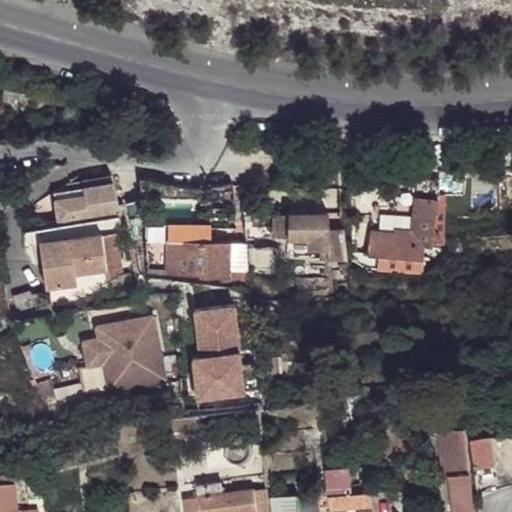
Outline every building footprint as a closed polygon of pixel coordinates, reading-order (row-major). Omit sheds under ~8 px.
[(0,197),(3,196),(0,183),(0,179),(11,177),(10,169),(0,170),(0,197)] [(113,171),(84,174),(84,181),(85,188),(56,192),(58,215),(121,207),(114,176),(113,171)] [(55,184),(56,192),(85,188),(84,181),(55,184)] [(395,192),(412,194),(413,183),(397,181),(395,192)] [(443,208),(440,196),(416,194),(416,207),(439,208),(443,208)] [(416,207),(416,215),(416,229),(416,232),(415,244),(429,245),(438,245),(439,208),(416,207)] [(289,238),(289,213),(274,213),(274,238),(289,238)] [(310,250),(328,250),(328,228),(328,213),(289,213),(289,238),(309,238),(310,250)] [(343,228),(343,213),(328,213),(328,228),(343,228)] [(416,229),(416,215),(406,214),(405,228),(416,229)] [(428,259),(429,245),(415,244),(416,232),(416,229),(405,228),(398,227),(398,232),(372,231),(371,257),(428,259)] [(328,259),(347,258),(343,228),(328,228),(328,250),(328,259)] [(42,242),(48,290),(79,285),(78,275),(108,271),(103,234),(42,242)] [(182,270),(230,270),(229,242),(181,239),(182,270)] [(33,291),(13,295),(18,323),(37,319),(33,291)] [(190,396),(238,392),(231,302),(190,305),(194,353),(187,353),(190,396)] [(155,310),(97,315),(99,328),(83,329),(85,356),(101,355),(103,383),(161,378),(155,310)] [(47,365),(32,368),(36,382),(52,388),(47,365)] [(430,377),(429,370),(418,372),(418,380),(430,377)] [(463,410),(461,386),(450,387),(453,411),(463,410)] [(442,414),(439,395),(402,397),(403,418),(442,414)] [(363,419),(362,401),(349,402),(351,421),(363,419)] [(467,442),(465,427),(441,430),(446,477),(451,476),(452,475),(470,473),(467,442)] [(492,435),(469,436),(471,468),(494,466),(492,435)] [(330,470),(332,496),(353,493),(351,467),(330,470)] [(0,481),(13,480),(12,473),(0,473),(0,481)] [(452,475),(451,476),(456,511),(474,511),(470,473),(452,475)] [(15,502),(13,480),(0,481),(0,511),(16,511),(15,502)] [(199,485),(201,497),(226,493),(224,483),(199,485)] [(257,511),(260,511),(269,511),(266,487),(255,488),(257,511)] [(257,511),(255,488),(226,493),(201,497),(202,511),(257,511)] [(333,511),(372,511),(371,492),(353,493),(332,496),(333,511)] [(298,495),(274,497),(274,511),(280,511),(299,511),(298,495)] [(202,511),(201,497),(190,498),(191,511),(202,511)]
